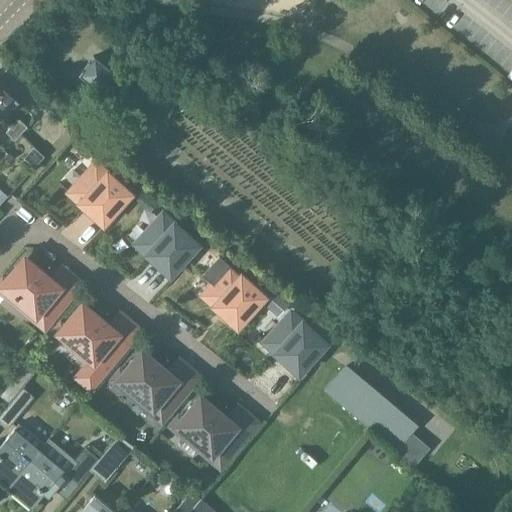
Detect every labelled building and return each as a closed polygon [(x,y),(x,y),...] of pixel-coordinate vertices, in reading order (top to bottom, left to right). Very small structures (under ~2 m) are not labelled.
[(77,66),(82,69),(81,71),(83,72),(80,77),(99,92),(102,88),(104,88),(111,79),(110,77),(113,72),(93,57),(89,62),(88,61),(87,63),(83,59),(77,66)] [(0,117),(2,120),(18,103),(0,85),(0,117)] [(6,133),(15,141),(27,128),(19,120),(6,133)] [(124,188),(96,166),(84,180),(74,171),(57,190),(95,222),(124,188)] [(196,244),(168,221),(157,235),(146,226),(129,246),(167,278),(196,244)] [(2,286),(2,287),(3,288),(3,287),(16,298),(15,298),(16,299),(15,300),(20,304),(21,303),(22,304),(22,303),(35,314),(32,317),(44,327),(69,297),(48,279),(24,259),(8,279),(2,286)] [(237,329),(265,295),(238,272),(226,286),(215,277),(199,297),(237,329)] [(82,306),(66,326),(60,333),(91,360),(76,378),(90,390),(113,363),(112,362),(127,343),(107,326),(82,306)] [(296,375),(325,341),(298,318),(286,332),(275,323),(258,343),(296,375)] [(142,352),(125,373),(120,380),(152,408),(150,411),(162,421),(187,390),(166,373),(142,352)] [(26,365),(0,395),(0,396),(10,404),(23,388),(36,373),(26,365)] [(343,368),(324,390),(369,428),(389,407),(343,368)] [(2,415),(12,424),(34,398),(24,389),(2,415)] [(200,399),(184,419),(178,426),(193,438),(192,439),(197,444),(198,443),(211,454),(209,455),(221,466),(245,436),(225,419),(200,399)] [(0,447),(0,483),(7,489),(44,445),(19,424),(0,447)] [(103,455),(117,467),(133,448),(119,435),(103,455)] [(44,445),(7,489),(32,510),(45,494),(49,497),(48,498),(49,499),(71,473),(81,481),(99,460),(87,450),(76,464),(48,440),(44,445)] [(191,491),(173,511),(189,511),(200,499),(191,491)] [(81,511),(114,511),(95,495),(81,511)]
